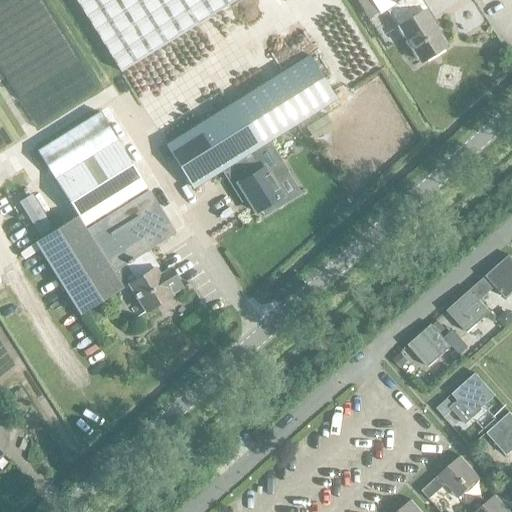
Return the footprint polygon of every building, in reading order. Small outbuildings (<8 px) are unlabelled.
[(75,0),(120,71),(234,0),(75,0)] [(357,0),(369,19),(380,12),(387,8),(400,0),(357,0)] [(435,24),(420,0),(400,0),(387,8),(420,61),(446,46),(433,26),(435,24)] [(308,55),(275,76),(231,104),(166,144),(193,188),(222,169),(229,180),(234,176),(238,183),(233,187),(241,200),(247,197),(256,211),(281,195),(265,169),(276,162),(277,164),(280,161),(267,141),(335,98),(308,55)] [(86,230),(128,204),(126,200),(146,188),(99,112),(37,150),(77,215),(86,230)] [(20,197),(37,229),(51,221),(34,190),(20,197)] [(86,230),(77,215),(34,242),(79,314),(128,284),(146,311),(171,295),(170,294),(182,287),(170,268),(159,275),(155,269),(158,266),(147,249),(174,232),(148,191),(128,204),(86,230)] [(488,276),(473,289),(482,300),(498,286),(509,299),(511,295),(511,255),(488,276)] [(473,289),(450,310),(470,333),(493,312),(482,300),(473,289)] [(430,367),(454,346),(434,324),(410,344),(430,367)] [(454,393),(437,409),(444,417),(455,407),(468,422),(469,423),(486,408),(485,407),(498,396),(477,372),(454,393)] [(509,456),(511,453),(511,412),(489,433),(509,456)] [(429,499),(447,483),(461,498),(483,478),(463,456),(422,492),(429,499)] [(511,511),(511,510),(497,494),(476,511),(511,511)] [(424,511),(414,499),(399,511),(424,511)]
